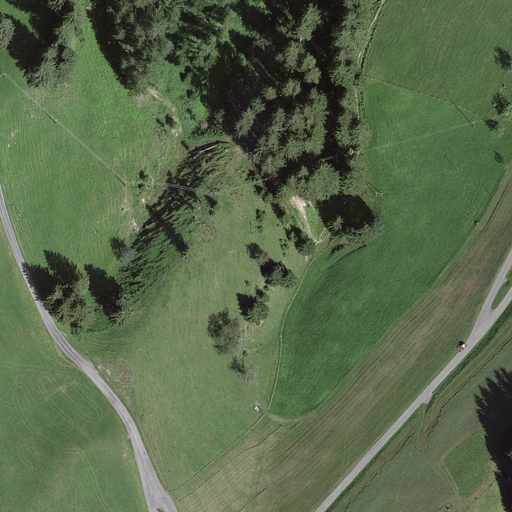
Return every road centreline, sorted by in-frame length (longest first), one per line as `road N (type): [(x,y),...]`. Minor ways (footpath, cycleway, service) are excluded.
road 1 (unclassified): [(0,199),(50,324),(118,405),(147,467)]
road 2 (unclassified): [(319,511),(511,293)]
